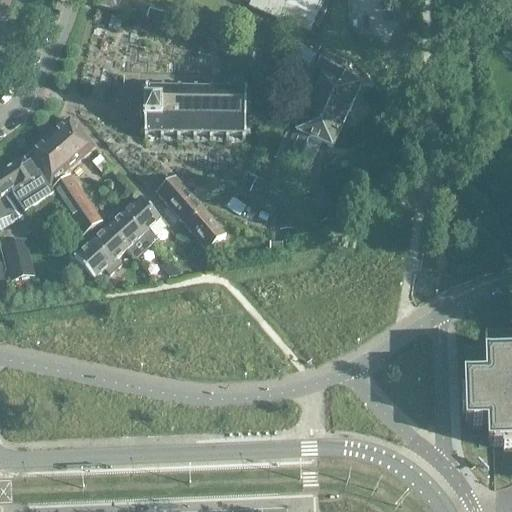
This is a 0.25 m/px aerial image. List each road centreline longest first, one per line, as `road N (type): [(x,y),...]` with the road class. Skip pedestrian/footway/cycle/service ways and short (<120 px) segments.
road 1 (tertiary): [(444,511),(412,475),(354,451),(2,459)]
road 2 (residential): [(0,118),(35,87),(73,0)]
